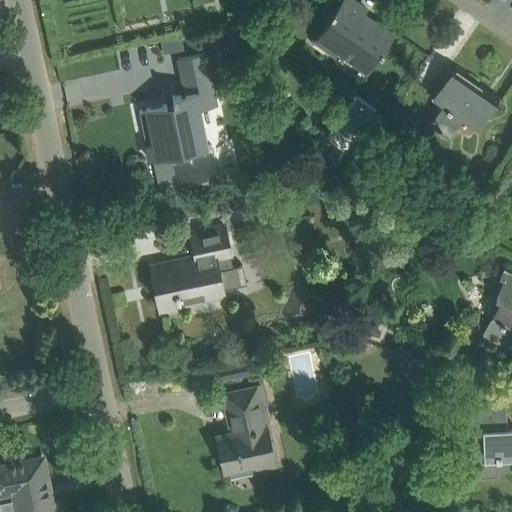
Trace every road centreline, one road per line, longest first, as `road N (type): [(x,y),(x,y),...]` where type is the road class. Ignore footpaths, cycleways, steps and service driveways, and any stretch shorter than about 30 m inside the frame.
road 1 (unclassified): [(99,392),(18,0)]
road 2 (unclassified): [(125,511),(99,392)]
